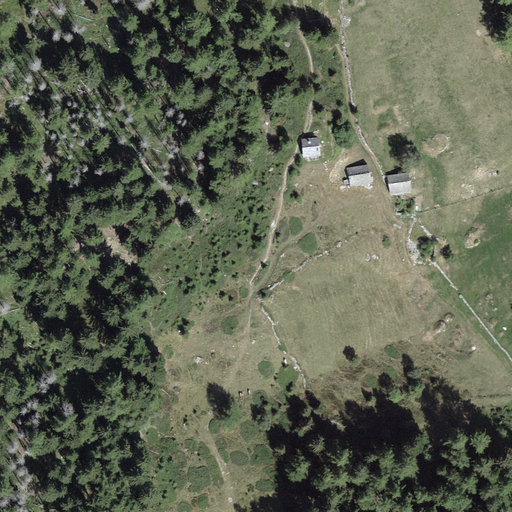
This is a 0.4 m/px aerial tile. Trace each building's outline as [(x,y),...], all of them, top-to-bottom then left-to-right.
[(316,141),(302,143),(304,160),(318,158),(316,141)] [(367,169),(348,171),(350,187),(369,185),(367,169)] [(407,176),(389,179),(391,194),(409,191),(407,176)] [(414,200),(398,199),(397,214),(414,215),(414,200)] [(436,245),(421,243),(419,258),(434,259),(436,245)]
